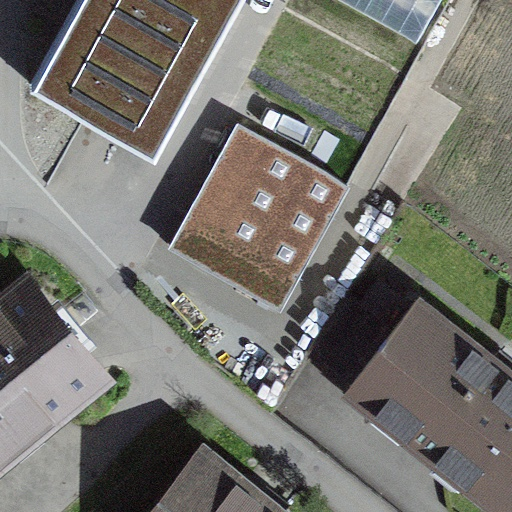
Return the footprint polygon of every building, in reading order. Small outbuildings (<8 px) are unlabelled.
[(77,0),(30,85),(154,153),(238,0),(77,0)] [(353,0),(419,34),(436,0),(353,0)] [(261,134),(209,226),(294,275),(347,183),(261,134)] [(0,298),(0,456),(105,371),(27,276),(0,298)] [(511,511),(511,374),(416,299),(394,327),(351,292),(313,350),(350,382),(349,383),(511,511)] [(203,450),(152,511),(279,511),(281,509),(271,501),(261,493),(259,495),(203,450)]
